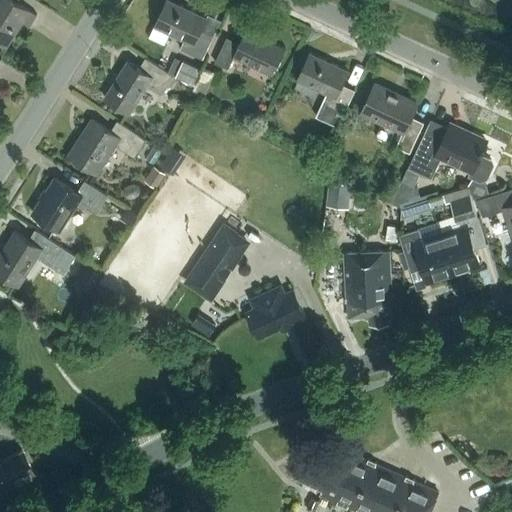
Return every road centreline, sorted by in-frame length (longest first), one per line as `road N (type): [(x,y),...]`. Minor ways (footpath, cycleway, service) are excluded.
road 1 (tertiary): [(39,511),(238,411),(511,315)]
road 2 (unclassified): [(511,98),(287,0)]
road 3 (residential): [(112,0),(0,168)]
